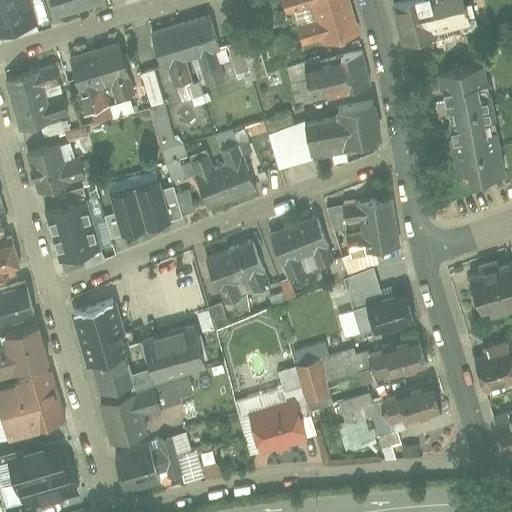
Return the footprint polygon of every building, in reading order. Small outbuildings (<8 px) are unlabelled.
[(0,0),(0,28),(32,19),(26,0),(0,0)] [(46,0),(52,18),(108,2),(107,0),(46,0)] [(349,32),(341,0),(286,0),(293,23),(306,20),(312,42),(349,32)] [(463,0),(429,0),(395,9),(405,47),(472,30),(463,0)] [(210,16),(151,35),(162,68),(168,66),(174,85),(193,79),(187,62),(200,58),(209,85),(226,80),(217,53),(222,51),(210,16)] [(122,40),(71,57),(88,111),(108,105),(101,82),(110,79),(116,97),(138,90),(122,40)] [(238,40),(226,44),(239,79),(251,74),(238,40)] [(304,97),(350,87),(342,55),(297,65),(304,97)] [(452,183),(505,175),(488,63),(435,71),(452,183)] [(38,68),(7,78),(23,127),(70,112),(66,99),(49,104),(45,93),(62,87),(56,70),(40,74),(38,68)] [(280,165),(318,154),(369,143),(363,103),(333,107),(334,118),(308,123),(270,135),(280,165)] [(164,106),(151,110),(166,160),(186,155),(180,136),(174,138),(164,106)] [(59,144),(33,151),(45,191),(89,178),(83,158),(64,163),(59,144)] [(189,186),(198,211),(259,188),(242,144),(223,151),(227,162),(215,166),(210,151),(173,165),(182,189),(189,186)] [(157,181),(134,188),(145,227),(169,220),(157,181)] [(0,223),(9,221),(0,187),(0,223)] [(134,188),(111,195),(122,234),(145,227),(134,188)] [(387,251),(381,199),(357,201),(357,204),(344,205),(349,250),(367,248),(368,253),(387,251)] [(83,204),(47,215),(60,256),(97,245),(83,204)] [(330,249),(319,216),(265,235),(275,263),(283,260),(289,278),(327,265),(322,251),(330,249)] [(268,271),(256,238),(203,256),(213,285),(221,282),(227,300),(264,287),(260,273),(268,271)] [(22,265),(15,240),(1,244),(0,239),(0,280),(12,277),(9,268),(22,265)] [(511,261),(511,259),(464,274),(476,309),(511,296),(511,261)] [(365,301),(381,296),(374,269),(346,277),(354,306),(366,303),(365,301)] [(0,322),(37,311),(28,283),(0,291),(0,322)] [(374,332),(414,321),(405,290),(381,296),(365,301),(366,303),(374,332)] [(213,323),(226,321),(223,302),(210,304),(213,323)] [(93,363),(101,393),(133,385),(112,304),(71,314),(85,366),(93,363)] [(144,339),(154,380),(208,366),(198,325),(144,339)] [(0,372),(44,362),(35,326),(1,335),(3,344),(0,344),(0,372)] [(379,381),(427,366),(418,336),(369,352),(379,381)] [(477,350),(490,390),(511,382),(511,340),(511,339),(477,350)] [(302,361),(311,398),(331,393),(322,356),(302,361)] [(0,381),(0,434),(1,437),(65,420),(51,368),(0,381)] [(188,377),(152,386),(157,406),(180,400),(179,395),(192,391),(188,377)] [(386,395),(398,428),(446,412),(435,378),(386,395)] [(152,386),(100,400),(111,442),(144,434),(139,413),(158,408),(157,406),(152,386)] [(264,454),(311,440),(299,397),(251,410),(264,454)] [(511,415),(492,422),(504,455),(511,452),(511,415)] [(130,487),(192,470),(181,432),(120,449),(130,487)] [(81,494),(66,439),(8,455),(23,509),(81,494)] [(16,511),(11,494),(0,497),(0,511),(16,511)]
